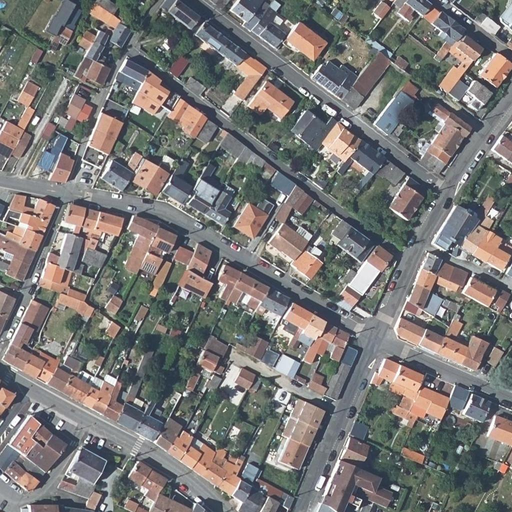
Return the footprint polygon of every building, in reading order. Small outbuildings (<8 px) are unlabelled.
[(103,0),(95,0),(94,3),(109,14),(112,15),(116,9),(103,0)] [(175,0),(165,0),(160,7),(195,33),(203,23),(204,21),(175,0)] [(216,0),(214,4),(221,10),(229,0),(216,0)] [(244,22),(241,25),(249,31),(250,30),(269,5),(263,1),(263,0),(237,0),(229,11),(244,22)] [(272,0),(269,5),(250,30),(273,48),(284,34),(276,28),(281,21),(274,15),(276,13),(273,10),(279,1),(277,0),(272,0)] [(394,0),(393,2),(400,7),(402,9),(398,14),(408,21),(411,17),(411,16),(409,14),(412,9),(421,16),(429,5),(430,4),(424,0),(394,0)] [(372,12),(380,18),(389,7),(381,1),(372,12)] [(94,3),(88,13),(104,22),(109,14),(94,3)] [(322,3),(319,7),(337,21),(339,18),(337,16),(336,14),(322,3)] [(429,5),(421,16),(430,23),(427,27),(445,41),(433,58),(439,61),(447,50),(452,44),(460,33),(464,29),(440,11),(439,12),(429,5)] [(67,11),(64,17),(69,21),(75,9),(73,8),(70,7),(67,11)] [(479,12),(473,21),(479,26),(485,17),(479,12)] [(118,16),(116,19),(119,20),(118,22),(130,30),(131,29),(135,20),(123,13),(120,17),(118,16)] [(339,18),(337,21),(342,24),(348,17),(343,13),(339,18)] [(109,14),(104,22),(114,29),(108,40),(120,47),(130,30),(118,22),(119,20),(116,19),(112,15),(109,14)] [(64,17),(47,48),(50,50),(53,52),(58,42),(64,45),(71,31),(73,26),(68,22),(69,21),(64,17)] [(485,17),(479,26),(491,35),(498,27),(485,17)] [(297,22),(284,39),(300,52),(301,50),(312,58),(323,42),(297,22)] [(195,33),(194,35),(218,53),(227,41),(203,23),(195,33)] [(345,27),(343,30),(354,38),(356,36),(345,27)] [(94,37),(85,32),(78,45),(87,50),(83,57),(101,64),(103,58),(98,55),(103,47),(101,46),(101,44),(107,47),(110,42),(108,40),(105,39),(106,36),(104,35),(98,31),(94,37)] [(438,86),(447,93),(457,80),(481,49),(460,33),(452,44),(447,50),(462,61),(456,69),(453,66),(438,86)] [(367,36),(363,41),(370,47),(376,51),(387,59),(393,52),(391,50),(389,52),(367,36)] [(227,41),(218,53),(247,75),(233,94),(241,100),(265,68),(254,59),(253,60),(227,41)] [(370,47),(366,52),(372,57),(376,51),(370,47)] [(150,50),(146,55),(154,62),(159,56),(150,50)] [(357,77),(340,100),(352,109),(389,61),(387,59),(376,51),(372,57),(357,77)] [(511,64),(495,51),(477,75),(494,88),(511,64)] [(178,55),(167,71),(175,78),(187,62),(178,55)] [(398,56),(392,63),(401,70),(406,63),(398,56)] [(83,57),(73,76),(78,79),(83,69),(87,71),(84,77),(101,85),(109,68),(101,64),(83,57)] [(125,59),(116,79),(138,90),(146,71),(125,59)] [(320,64),(310,77),(340,100),(357,77),(340,64),(337,68),(326,60),(322,66),(320,64)] [(83,69),(78,79),(82,81),(84,77),(87,71),(83,69)] [(160,80),(146,71),(138,90),(132,104),(154,115),(168,92),(160,86),(157,84),(160,80)] [(190,77),(184,84),(190,89),(196,81),(190,77)] [(29,104),(38,86),(27,80),(17,100),(27,105),(17,126),(6,120),(0,131),(0,153),(8,158),(10,154),(24,129),(35,107),(29,104)] [(405,80),(398,90),(413,100),(415,98),(413,95),(417,89),(405,80)] [(457,80),(447,93),(458,101),(468,87),(457,80)] [(473,80),(464,93),(471,98),(471,97),(474,99),(470,105),(477,111),(490,93),(473,80)] [(196,81),(190,89),(198,96),(205,87),(196,81)] [(265,107),(279,118),(291,102),(265,82),(247,106),(259,115),(265,107)] [(393,98),(387,106),(400,117),(413,100),(398,90),(392,97),(393,98)] [(73,93),(63,113),(69,117),(63,127),(70,130),(75,119),(74,118),(84,100),(73,93)] [(186,105),(177,98),(166,115),(183,126),(185,123),(178,119),(186,105)] [(434,130),(458,144),(468,127),(430,98),(425,106),(425,111),(440,122),(434,130)] [(204,119),(186,105),(178,119),(185,123),(183,126),(181,129),(194,137),(204,119)] [(387,106),(373,125),(387,135),(390,131),(393,127),(397,121),(400,117),(387,106)] [(289,130),(315,150),(320,143),(336,122),(329,117),(323,125),(304,110),(289,130)] [(122,122),(99,113),(87,145),(107,154),(122,122)] [(204,119),(194,137),(205,143),(216,126),(204,119)] [(49,140),(56,124),(48,121),(41,137),(49,140)] [(390,131),(387,135),(394,140),(396,137),(397,137),(405,126),(397,121),(393,127),(395,130),(392,133),(390,131)] [(325,148),(343,162),(359,139),(352,134),(351,135),(342,129),(343,127),(336,122),(320,143),(326,148),(325,148)] [(32,133),(24,129),(19,138),(10,154),(18,158),(32,133)] [(458,144),(434,130),(438,133),(456,145),(458,144)] [(223,136),(218,145),(223,149),(236,159),(244,146),(226,132),(223,136)] [(422,155),(419,160),(438,173),(456,145),(438,133),(429,145),(426,142),(419,152),(422,155)] [(51,172),(52,169),(60,152),(67,137),(60,134),(53,148),(51,147),(49,153),(43,150),(35,165),(51,172)] [(502,135),(492,149),(506,158),(511,149),(511,136),(510,140),(506,138),(502,135)] [(343,162),(335,171),(340,175),(352,159),(365,169),(367,171),(364,175),(354,188),(359,191),(362,187),(362,186),(365,183),(372,173),(373,172),(384,158),(359,139),(343,162)] [(271,142),(268,146),(274,152),(278,147),(271,142)] [(218,145),(213,152),(219,157),(223,149),(218,145)] [(236,159),(233,164),(241,168),(251,151),(244,146),(236,159)] [(60,152),(52,169),(61,172),(69,156),(60,152)] [(100,178),(120,192),(141,156),(135,152),(125,168),(112,160),(100,178)] [(213,152),(207,163),(213,166),(219,157),(213,152)] [(255,155),(249,166),(257,171),(260,167),(263,161),(255,155)] [(164,156),(159,163),(169,169),(174,162),(164,156)] [(384,158),(373,172),(381,178),(383,176),(394,185),(403,173),(384,158)] [(178,179),(187,163),(180,159),(170,175),(178,179)] [(169,169),(159,163),(156,168),(144,161),(131,181),(154,195),(169,169)] [(263,161),(260,167),(271,175),(275,169),(263,161)] [(191,187),(191,189),(194,191),(187,204),(203,214),(215,195),(217,191),(204,184),(214,167),(213,166),(207,163),(200,175),(199,175),(191,187)] [(500,166),(499,165),(496,169),(500,172),(500,173),(508,178),(511,173),(511,172),(500,166)] [(257,171),(256,173),(267,180),(271,175),(260,167),(257,171)] [(91,175),(87,185),(93,186),(100,171),(94,170),(91,175)] [(278,171),(269,185),(276,189),(284,176),(278,171)] [(372,173),(365,183),(368,185),(369,184),(370,184),(376,176),(372,173)] [(508,178),(503,185),(511,190),(511,173),(508,178)] [(84,174),(80,184),(87,185),(91,175),(84,174)] [(170,175),(160,191),(182,204),(191,189),(191,187),(170,175)] [(284,176),(276,189),(287,196),(295,184),(284,176)] [(426,190),(408,176),(387,208),(405,220),(426,190)] [(302,190),(295,184),(287,196),(282,204),(289,208),(301,191),(302,190)] [(215,195),(203,214),(221,225),(229,212),(223,209),(230,197),(218,190),(217,191),(215,195)] [(301,191),(289,208),(299,216),(312,199),(301,191)] [(15,194),(8,209),(11,210),(32,216),(46,222),(53,206),(37,199),(32,209),(22,206),(25,196),(15,194)] [(461,194),(456,201),(462,206),(467,198),(461,194)] [(453,206),(445,219),(466,232),(469,234),(477,221),(481,221),(482,218),(489,209),(494,199),(488,196),(476,214),(478,215),(475,220),(453,206)] [(247,203),(232,226),(252,238),(266,215),(247,203)] [(61,221),(59,226),(73,230),(71,235),(76,237),(79,225),(83,208),(68,204),(62,221),(61,221)] [(282,224),(289,208),(282,204),(274,218),(282,224)] [(83,208),(79,225),(84,227),(82,234),(90,237),(98,212),(83,208)] [(8,209),(2,220),(7,222),(16,226),(41,235),(46,222),(32,216),(11,210),(8,209)] [(489,209),(482,218),(489,222),(491,223),(497,214),(489,209)] [(88,240),(87,245),(95,247),(100,231),(115,235),(121,219),(114,217),(115,212),(106,211),(105,214),(98,212),(90,237),(88,240)] [(330,211),(323,220),(329,224),(336,216),(330,211)] [(144,220),(131,215),(125,228),(138,234),(123,265),(123,269),(134,274),(138,266),(138,265),(140,261),(156,227),(157,226),(144,220)] [(464,235),(457,245),(470,253),(485,228),(486,227),(489,222),(482,218),(481,221),(477,221),(469,234),(466,232),(464,235)] [(341,219),(330,234),(335,237),(339,240),(349,226),(341,219)] [(445,219),(444,221),(464,235),(466,232),(445,219)] [(444,221),(436,235),(457,246),(457,245),(464,235),(444,221)] [(1,228),(0,230),(0,234),(34,250),(41,235),(16,226),(7,222),(4,230),(1,228)] [(280,251),(292,261),(306,243),(301,240),(293,234),(282,224),(267,243),(279,252),(280,251)] [(339,240),(335,244),(360,263),(373,244),(349,226),(339,240)] [(138,265),(138,266),(152,273),(159,259),(156,257),(160,250),(164,252),(166,253),(174,236),(156,227),(152,236),(140,261),(138,265)] [(298,228),(293,234),(301,240),(305,233),(298,228)] [(485,228),(470,253),(484,262),(492,247),(494,248),(500,238),(485,228)] [(44,262),(45,263),(71,271),(72,272),(80,274),(83,265),(73,262),(77,250),(84,253),(86,247),(87,245),(88,240),(76,237),(71,235),(65,233),(59,251),(56,251),(56,253),(50,250),(49,253),(48,253),(44,262)] [(301,240),(306,243),(310,238),(310,237),(305,233),(301,240)] [(0,234),(0,249),(7,252),(5,257),(10,260),(12,257),(28,264),(34,250),(0,234)] [(457,246),(436,235),(431,243),(444,251),(455,257),(457,246)] [(492,247),(484,262),(499,270),(507,256),(509,257),(511,250),(511,248),(502,242),(497,250),(496,249),(494,248),(492,247)] [(197,243),(186,269),(178,285),(197,295),(205,280),(199,277),(210,251),(197,243)] [(292,261),(289,265),(309,279),(325,258),(308,245),(306,243),(292,261)] [(178,245),(173,257),(180,260),(185,249),(178,245)] [(389,256),(375,246),(355,273),(348,282),(338,296),(352,306),(360,295),(389,256)] [(84,253),(81,261),(99,267),(106,254),(86,247),(84,253)] [(185,249),(180,260),(187,263),(192,251),(185,249)] [(427,253),(420,268),(434,274),(440,260),(440,259),(427,253)] [(0,270),(5,272),(4,274),(21,281),(28,264),(12,257),(10,260),(8,265),(0,261),(0,270)] [(150,287),(157,289),(163,278),(170,263),(163,260),(150,287)] [(440,260),(434,274),(447,280),(453,266),(440,260)] [(45,263),(38,285),(53,291),(59,293),(62,294),(66,295),(68,296),(79,300),(83,301),(85,295),(68,288),(69,286),(66,285),(71,271),(45,263)] [(218,297),(225,300),(226,299),(238,272),(223,264),(216,279),(224,284),(218,297)] [(453,266),(447,280),(457,285),(461,287),(468,273),(453,266)] [(420,268),(414,283),(428,289),(431,281),(444,287),(446,287),(446,289),(447,290),(448,290),(449,290),(450,289),(456,291),(457,285),(447,280),(434,274),(420,268)] [(343,279),(348,282),(355,273),(350,270),(343,279)] [(238,272),(226,299),(230,301),(232,302),(235,297),(237,298),(241,292),(250,296),(247,303),(246,304),(255,308),(266,286),(238,272)] [(470,277),(462,292),(466,295),(470,297),(485,306),(494,290),(470,277)] [(414,284),(406,300),(417,307),(431,315),(433,317),(440,299),(427,292),(414,284)] [(177,286),(169,301),(172,303),(180,288),(177,286)] [(255,308),(254,311),(269,319),(266,325),(273,329),(288,298),(276,290),(266,286),(255,308)] [(501,294),(497,300),(504,304),(509,294),(502,291),(501,294)] [(0,317),(3,319),(4,320),(13,298),(0,292),(0,317)] [(237,298),(237,300),(246,304),(247,303),(250,296),(241,292),(237,298)] [(57,298),(57,299),(66,304),(66,302),(68,296),(66,295),(62,294),(59,293),(57,298)] [(121,301),(113,295),(106,308),(115,315),(121,301)] [(459,307),(458,310),(462,312),(470,297),(466,295),(459,307)] [(66,302),(66,304),(76,307),(79,300),(68,296),(66,302)] [(338,296),(334,302),(348,310),(352,306),(338,296)] [(445,299),(442,304),(457,312),(458,310),(459,307),(445,299)] [(31,300),(27,307),(44,315),(47,310),(45,309),(46,307),(31,300)] [(76,307),(82,312),(86,304),(83,301),(79,300),(76,307)] [(403,309),(414,314),(417,307),(406,300),(403,309)] [(497,300),(495,304),(501,308),(504,304),(497,300)] [(93,308),(86,304),(82,312),(82,314),(88,318),(91,313),(93,308)] [(280,324),(291,331),(294,325),(298,327),(302,329),(310,314),(291,304),(282,317),(280,324)] [(140,305),(136,314),(142,317),(147,308),(140,305)] [(27,307),(20,322),(35,330),(36,331),(44,315),(27,307)] [(414,314),(429,321),(431,315),(417,307),(414,314)] [(294,332),(287,345),(294,348),(299,340),(309,345),(315,335),(316,335),(323,322),(310,314),(302,329),(298,327),(294,332)] [(442,338),(436,353),(459,364),(468,343),(454,337),(461,323),(456,321),(459,316),(456,314),(444,335),(442,338)] [(399,318),(394,330),(396,335),(417,344),(423,330),(399,318)] [(111,322),(111,321),(104,332),(112,337),(119,327),(111,322)] [(20,322),(9,344),(18,347),(21,343),(25,345),(27,345),(28,343),(31,338),(35,330),(20,322)] [(309,345),(301,361),(304,362),(306,360),(310,361),(316,349),(317,347),(321,349),(325,351),(326,348),(336,328),(323,322),(316,335),(315,335),(309,345)] [(336,328),(326,348),(333,352),(331,358),(337,361),(344,345),(348,335),(344,332),(336,328)] [(423,330),(417,344),(436,353),(442,338),(424,329),(423,330)] [(204,346),(203,348),(221,357),(227,347),(212,339),(213,337),(209,335),(204,346)] [(468,343),(459,364),(474,371),(480,355),(479,355),(486,342),(472,336),(468,343)] [(246,347),(243,352),(257,360),(264,346),(250,338),(246,347)] [(18,347),(9,344),(2,360),(4,361),(19,370),(28,352),(23,350),(25,345),(21,343),(18,347)] [(238,343),(236,349),(243,352),(246,347),(238,343)] [(344,345),(337,361),(350,366),(356,351),(356,350),(344,345)] [(264,347),(258,361),(271,367),(275,359),(270,357),(273,351),(264,347)] [(121,405),(115,421),(133,431),(146,404),(134,397),(152,351),(145,348),(136,370),(127,393),(121,405)] [(493,348),(485,362),(488,363),(494,366),(498,360),(502,353),(493,348)] [(28,352),(19,370),(34,377),(35,375),(46,381),(54,368),(59,358),(57,357),(54,361),(29,349),(28,352)] [(187,379),(183,387),(191,391),(193,387),(193,386),(191,385),(191,383),(194,385),(200,374),(203,368),(210,372),(216,359),(218,360),(219,360),(219,359),(219,358),(203,349),(187,379)] [(282,354),(274,369),(292,378),(294,374),(299,363),(282,354)] [(94,363),(99,365),(103,357),(98,355),(94,363)] [(62,364),(71,369),(74,370),(77,371),(81,363),(67,356),(62,364)] [(375,372),(371,383),(379,385),(382,378),(392,382),(403,387),(401,393),(404,394),(399,406),(395,405),(393,413),(404,417),(407,410),(416,392),(414,391),(421,375),(384,359),(378,373),(375,372)] [(337,361),(333,370),(346,375),(350,366),(337,361)] [(99,365),(95,372),(101,375),(104,368),(99,365)] [(46,381),(45,383),(60,391),(68,375),(54,368),(46,381)] [(203,368),(200,374),(207,377),(210,372),(203,368)] [(241,368),(233,382),(247,389),(248,387),(255,375),(241,368)] [(68,375),(60,391),(80,402),(92,378),(77,371),(74,370),(71,369),(68,375)] [(333,370),(329,378),(342,384),(346,375),(333,370)] [(102,381),(89,407),(100,413),(115,381),(116,379),(106,375),(102,381)] [(212,375),(205,387),(214,391),(221,378),(212,375)] [(255,375),(248,387),(256,391),(262,378),(255,375)] [(313,375),(307,386),(322,394),(326,386),(327,383),(313,375)] [(92,378),(80,402),(89,407),(102,381),(93,376),(92,378)] [(327,383),(326,386),(339,392),(342,384),(329,378),(327,383)] [(115,381),(100,413),(115,421),(121,405),(113,400),(118,389),(121,384),(115,381)] [(403,387),(392,382),(388,389),(400,395),(401,393),(403,387)] [(448,398),(446,403),(461,410),(469,391),(454,384),(448,398)] [(326,386),(322,394),(335,400),(339,392),(326,386)] [(416,392),(407,410),(417,414),(422,416),(424,411),(440,418),(446,403),(448,398),(419,386),(416,392)] [(0,387),(0,405),(3,407),(12,394),(0,387)] [(127,393),(118,389),(113,400),(121,405),(127,393)] [(174,391),(168,402),(174,405),(180,394),(174,391)] [(462,414),(480,422),(489,402),(471,394),(462,414)] [(288,438),(308,447),(324,410),(298,398),(282,435),(288,438)] [(146,404),(133,431),(151,440),(160,423),(156,420),(160,412),(151,407),(153,402),(148,400),(146,404)] [(168,402),(162,413),(168,417),(173,407),(174,405),(168,402)] [(163,424),(154,442),(165,450),(174,435),(180,426),(174,421),(178,414),(176,412),(177,409),(173,407),(168,417),(163,424)] [(160,412),(156,420),(160,423),(163,424),(168,417),(162,413),(160,412)] [(28,415),(7,441),(26,456),(35,444),(28,438),(39,423),(28,415)] [(487,436),(511,444),(511,422),(494,416),(487,436)] [(354,420),(348,434),(362,440),(368,426),(354,420)] [(35,444),(26,456),(43,469),(64,441),(39,423),(28,438),(35,444)] [(174,435),(165,450),(178,459),(191,437),(182,431),(177,437),(174,435)] [(192,436),(178,459),(201,475),(210,461),(214,451),(192,436)] [(288,438),(278,460),(298,469),(308,447),(288,438)] [(350,438),(341,459),(358,466),(367,446),(350,438)] [(7,443),(0,452),(0,469),(15,482),(24,471),(19,467),(26,456),(23,455),(7,443)] [(210,461),(201,475),(216,485),(224,470),(220,468),(225,459),(223,458),(226,451),(217,446),(214,451),(210,461)] [(403,447),(400,455),(404,457),(421,464),(424,457),(416,453),(414,456),(410,454),(412,451),(403,447)] [(57,487),(57,488),(87,499),(92,491),(94,484),(91,482),(103,461),(79,448),(64,475),(68,477),(71,472),(78,476),(74,485),(61,480),(57,487)] [(399,455),(391,452),(388,459),(396,462),(399,455)] [(230,454),(227,461),(233,465),(237,458),(230,454)] [(26,456),(19,467),(24,471),(36,480),(43,469),(26,456)] [(224,470),(216,485),(229,494),(237,479),(234,477),(242,461),(237,458),(233,465),(227,461),(225,459),(220,468),(224,470)] [(337,460),(319,503),(325,505),(333,511),(338,511),(343,501),(356,506),(359,499),(350,495),(355,485),(360,487),(356,495),(385,507),(391,493),(374,485),(377,477),(337,460)] [(497,461),(493,467),(498,470),(502,463),(497,461)] [(135,463),(127,477),(128,477),(139,485),(149,469),(137,462),(135,463)] [(237,479),(229,494),(240,502),(248,485),(253,476),(256,468),(247,463),(237,479)] [(502,463),(498,470),(504,473),(507,466),(502,463)] [(149,469),(139,485),(146,489),(143,494),(142,495),(153,502),(157,494),(165,479),(149,469)] [(24,471),(15,482),(26,491),(27,491),(28,491),(29,490),(36,480),(24,471)] [(253,476),(248,485),(261,493),(264,494),(266,496),(267,496),(277,502),(288,508),(292,498),(256,478),(253,476)] [(139,485),(137,490),(143,494),(146,489),(139,485)] [(240,502),(236,510),(238,511),(250,511),(261,493),(248,485),(240,502)] [(85,507),(78,506),(77,511),(91,511),(100,494),(92,491),(87,499),(85,507)] [(148,511),(147,511),(189,511),(191,510),(157,494),(153,502),(148,511)] [(277,502),(267,496),(259,511),(271,511),(272,511),(277,502)] [(128,499),(123,507),(132,511),(137,505),(137,504),(128,499)] [(428,511),(440,511),(443,506),(433,501),(428,511)] [(54,511),(55,502),(26,502),(26,508),(20,508),(20,511),(54,511)] [(77,511),(78,506),(55,502),(54,511),(77,511)] [(277,502),(272,511),(285,511),(288,508),(277,502)] [(191,510),(189,511),(202,511),(200,510),(193,503),(191,510)] [(319,503),(314,511),(321,511),(325,505),(319,503)]
